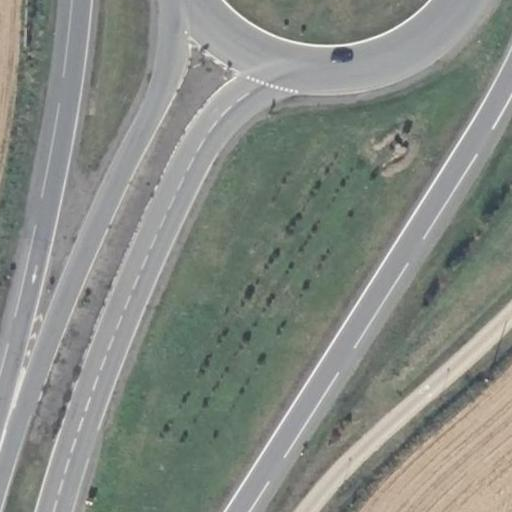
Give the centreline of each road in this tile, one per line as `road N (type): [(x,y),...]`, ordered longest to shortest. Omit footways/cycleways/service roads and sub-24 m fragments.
road 1 (primary): [(53,511),(124,309),(193,157),(250,91),(312,71)]
road 2 (trunk): [(236,511),(511,71)]
road 3 (primary): [(175,0),(168,71),(65,294),(0,482)]
road 4 (trunk): [(81,0),(68,103),(0,415)]
road 5 (unclassified): [(307,511),(336,474),(511,313)]
road 6 (primary): [(312,71),(361,69),(407,52),(466,0)]
road 7 (primary): [(191,0),(240,47),(312,71)]
